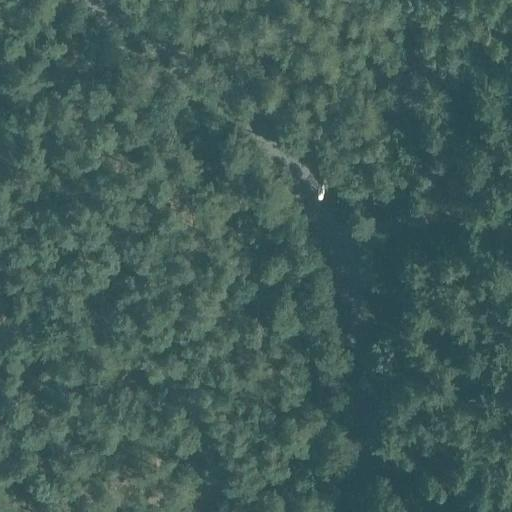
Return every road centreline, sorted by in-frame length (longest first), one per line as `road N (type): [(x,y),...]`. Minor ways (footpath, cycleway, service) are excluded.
road 1 (tertiary): [(336,251),(301,184),(254,123),(92,0)]
road 2 (tertiary): [(352,511),(362,364),(336,251)]
road 3 (unclassified): [(336,251),(511,200)]
